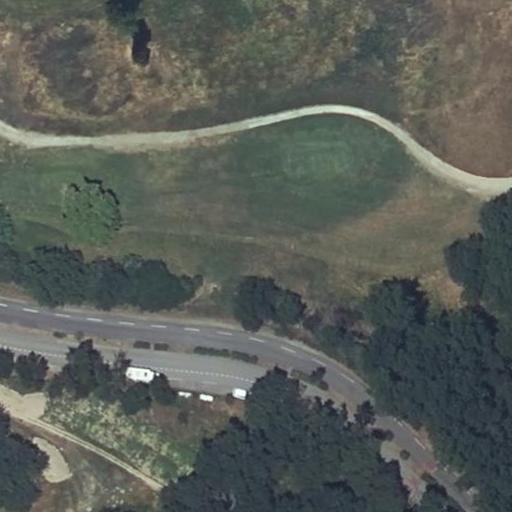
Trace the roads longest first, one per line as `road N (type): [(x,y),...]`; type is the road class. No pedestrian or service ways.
road 1 (unclassified): [(476,511),(361,397),(279,354),(0,312)]
road 2 (unclassified): [(0,335),(215,364),(308,393),(336,408),(441,511)]
